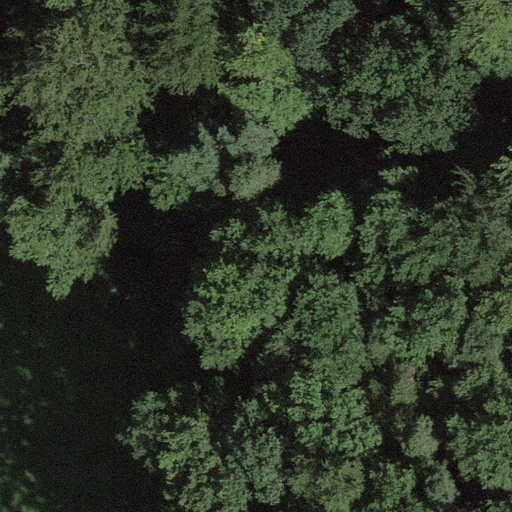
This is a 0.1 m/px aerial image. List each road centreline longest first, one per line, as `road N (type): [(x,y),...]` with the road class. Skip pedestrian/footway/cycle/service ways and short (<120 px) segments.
road 1 (track): [(304,511),(177,156),(0,14)]
road 2 (track): [(169,511),(124,376),(0,227)]
